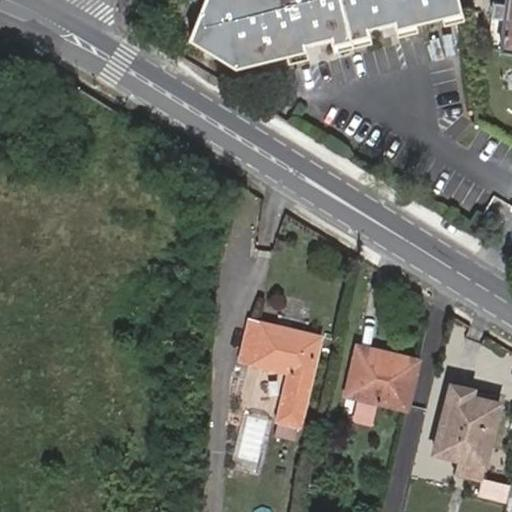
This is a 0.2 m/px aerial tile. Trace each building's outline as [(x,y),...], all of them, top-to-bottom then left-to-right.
[(208,0),(208,39),(254,59),(305,47),(303,40),(329,34),(331,41),(368,32),(366,25),(393,18),(395,26),(461,10),(459,0),(208,0)] [(511,0),(510,0),(510,3),(494,2),(493,19),(508,20),(504,49),(511,50),(511,0)] [(299,425),(321,338),(264,325),(262,331),(249,328),(241,360),(290,372),(279,420),(299,425)] [(406,410),(417,362),(395,357),(394,361),(359,353),(349,395),(406,410)] [(474,397),(476,390),(451,384),(434,453),(461,459),(458,475),(481,480),(500,404),(474,397)]
